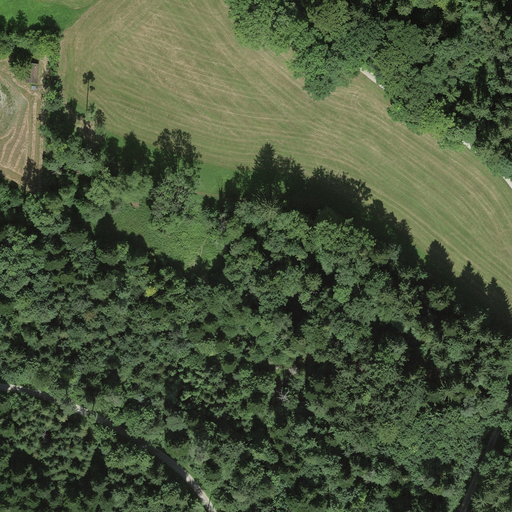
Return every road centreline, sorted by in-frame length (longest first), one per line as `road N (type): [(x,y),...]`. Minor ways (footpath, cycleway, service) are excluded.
road 1 (track): [(285,0),(361,70),(460,143),(511,197)]
road 2 (track): [(0,384),(62,401),(171,461),(215,511)]
road 3 (track): [(511,397),(464,511)]
